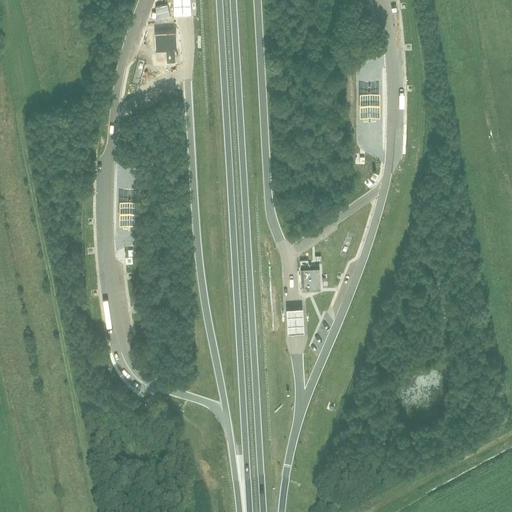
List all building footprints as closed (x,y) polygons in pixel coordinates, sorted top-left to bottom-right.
[(190,0),(173,0),(175,14),(191,13),(190,0)] [(176,30),(155,32),(156,51),(166,50),(167,62),(175,62),(174,50),(177,49),(176,30)] [(139,195),(120,195),(120,220),(139,220),(139,195)] [(301,290),(320,289),(319,268),(300,269),(301,290)] [(302,306),(286,306),(288,331),(304,330),(302,306)]
